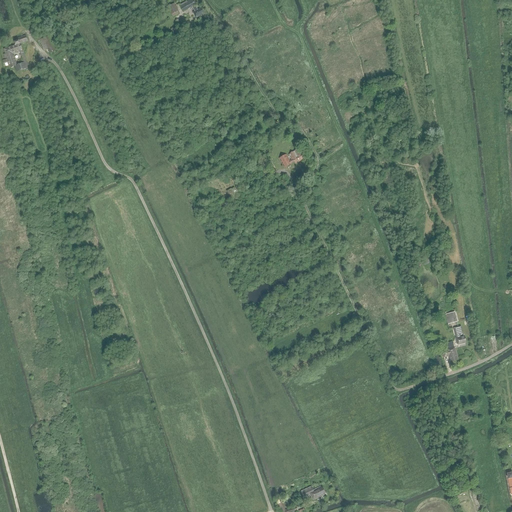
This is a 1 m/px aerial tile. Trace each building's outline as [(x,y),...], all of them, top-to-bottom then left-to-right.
[(202,14),(203,13),(201,7),(197,9),(195,5),(196,5),(193,0),(189,0),(180,5),(183,11),(192,7),(194,11),(193,12),(196,18),(202,15),(202,14)] [(177,11),(178,11),(174,3),(167,7),(170,15),(171,15),(173,17),(179,14),(177,11)] [(11,68),(14,66),(16,72),(28,68),(22,50),(20,44),(27,41),(26,35),(17,38),(18,40),(13,41),(15,45),(4,49),(5,54),(3,54),(4,58),(6,58),(6,59),(2,60),(4,67),(10,65),(11,68)] [(42,38),(45,50),(54,48),(51,36),(42,38)] [(279,158),(284,167),(294,162),(296,164),(303,160),(302,159),(304,158),(301,153),(299,149),(289,154),(292,160),(290,161),(286,154),(279,158)] [(448,324),(457,322),(455,312),(445,314),(448,324)] [(464,336),(463,336),(455,338),(457,346),(466,343),(464,336)] [(454,348),(452,342),(445,343),(447,349),(447,350),(442,351),(444,357),(449,356),(450,360),(451,360),(451,362),(457,360),(456,358),(457,358),(454,348)] [(324,493),(325,493),(323,488),(322,489),(321,487),(313,491),(311,487),(300,492),(303,497),(310,494),(313,500),(324,495),(324,493)] [(296,511),(297,511),(296,506),(285,510),(282,502),(281,502),(280,499),(275,501),(279,511),(296,511)]
